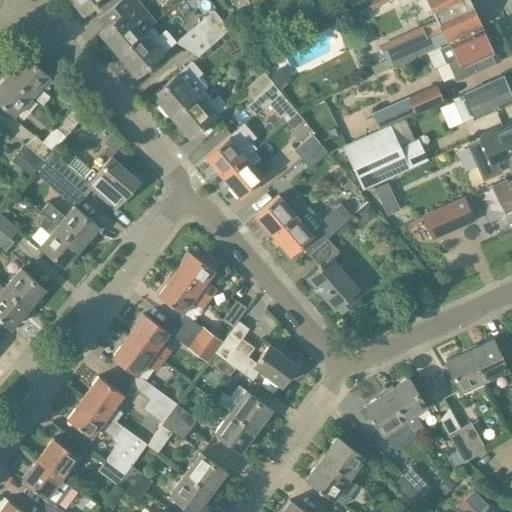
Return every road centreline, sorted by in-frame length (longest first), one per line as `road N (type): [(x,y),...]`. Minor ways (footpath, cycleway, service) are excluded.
road 1 (residential): [(0,445),(186,196)]
road 2 (residential): [(186,196),(172,170),(22,2)]
road 3 (residential): [(339,368),(208,211),(186,196)]
road 4 (residential): [(339,368),(511,296)]
road 5 (residential): [(240,511),(339,368)]
